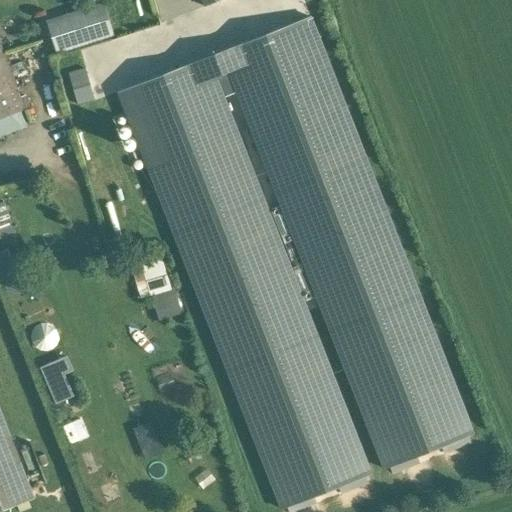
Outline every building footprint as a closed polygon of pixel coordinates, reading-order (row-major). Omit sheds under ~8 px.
[(70,30),(52,36),(57,52),(114,34),(104,4),(65,16),(70,30)] [(311,16),(118,92),(281,509),(372,473),(224,97),(236,92),(384,469),(474,433),(311,16)] [(0,118),(24,109),(7,65),(0,46),(0,118)] [(63,73),(73,104),(92,98),(82,67),(63,73)] [(0,238),(15,233),(3,201),(0,202),(0,238)] [(7,248),(0,251),(0,262),(11,258),(7,248)] [(0,262),(0,275),(8,296),(34,287),(21,254),(11,258),(0,262)] [(175,288),(152,295),(159,320),(182,313),(175,288)] [(16,301),(25,331),(37,327),(28,297),(16,301)] [(58,360),(40,368),(56,404),(74,397),(65,375),(58,360)] [(0,511),(34,498),(0,410),(0,511)]
